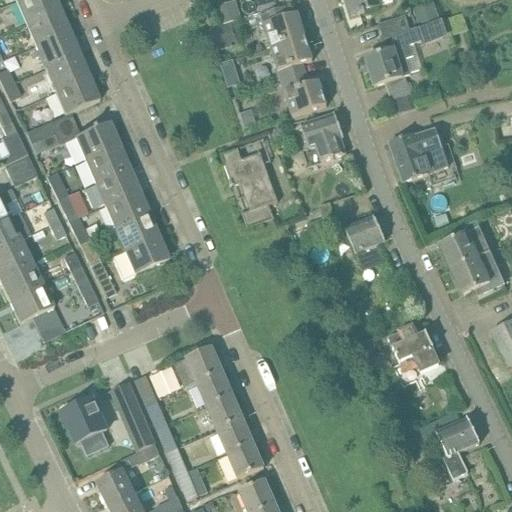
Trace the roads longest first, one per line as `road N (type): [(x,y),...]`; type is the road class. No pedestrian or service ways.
road 1 (secondary): [(511,462),(388,208),(317,0)]
road 2 (residential): [(213,299),(85,0)]
road 3 (residential): [(303,511),(213,299)]
road 4 (residential): [(13,392),(213,299)]
road 5 (residential): [(69,507),(13,392)]
